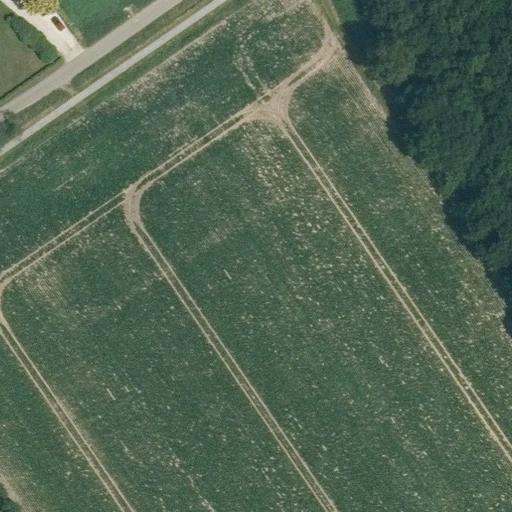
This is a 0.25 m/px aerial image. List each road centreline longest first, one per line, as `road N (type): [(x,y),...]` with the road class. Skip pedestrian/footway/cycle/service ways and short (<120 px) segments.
road 1 (track): [(330,0),(511,260)]
road 2 (unclassified): [(0,117),(173,0)]
